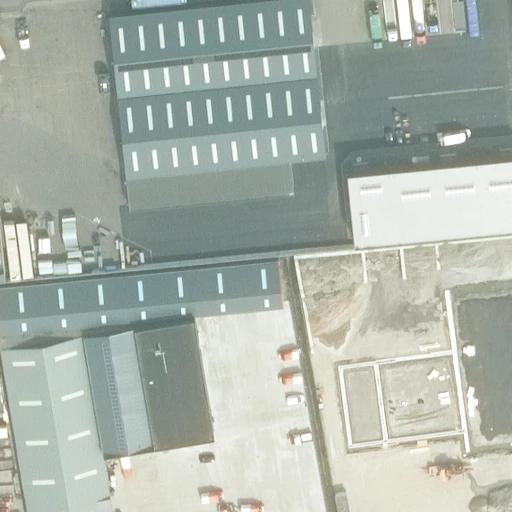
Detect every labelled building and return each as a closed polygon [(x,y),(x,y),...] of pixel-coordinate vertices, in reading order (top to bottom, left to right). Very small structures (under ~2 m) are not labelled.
[(109,15),(96,17),(99,42),(112,40),(112,41),(125,172),(290,155),(325,151),(308,0),(229,0),(109,13),(109,15)] [(511,148),(346,165),(353,238),(511,221),(511,148)] [(290,155),(125,172),(129,206),(293,189),(290,155)] [(273,257),(0,284),(0,343),(28,511),(111,511),(102,449),(174,437),(175,443),(195,440),(194,434),(214,430),(195,320),(194,312),(283,303),(279,263),(279,257),(273,257)] [(454,353),(339,368),(349,449),(464,434),(466,453),(511,447),(511,285),(446,294),(454,353)] [(240,360),(230,361),(234,386),(244,385),(240,360)] [(292,395),(291,380),(270,381),(272,397),(292,395)] [(290,415),(289,404),(267,406),(268,417),(290,415)] [(271,423),(276,454),(295,451),(290,421),(271,423)] [(225,511),(249,511),(248,503),(225,507),(225,511)]
